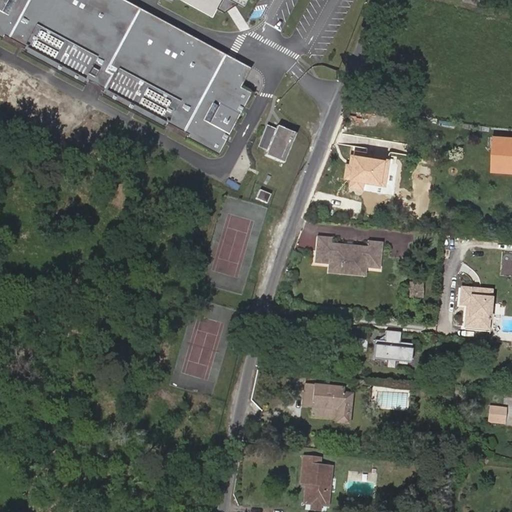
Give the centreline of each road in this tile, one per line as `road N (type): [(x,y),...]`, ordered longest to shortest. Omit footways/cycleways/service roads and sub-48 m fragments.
road 1 (residential): [(393,0),(271,298),(228,511)]
road 2 (unknown): [(292,0),(264,52),(257,99),(215,168)]
